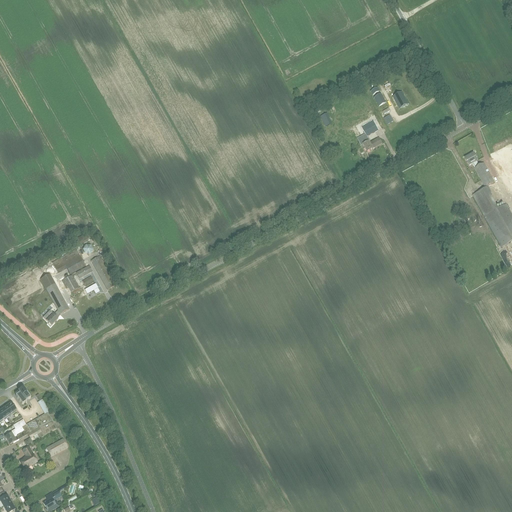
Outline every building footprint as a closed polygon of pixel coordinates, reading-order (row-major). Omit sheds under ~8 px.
[(402,94),(393,98),(399,109),(407,105),(402,94)] [(381,95),(374,98),(379,107),(386,103),(381,95)] [(345,112),(359,106),(356,100),(351,102),(352,105),(343,109),(345,112)] [(373,121),(362,128),(365,135),(361,137),(364,144),(363,145),(367,152),(373,149),(373,148),(374,147),(374,148),(382,144),(379,138),(370,143),(367,137),(378,131),(373,121)] [(511,142),(490,154),(511,194),(511,193),(511,142)] [(511,241),(511,214),(506,204),(497,209),(489,194),(490,193),(488,187),(495,183),(484,163),(479,166),(477,161),(475,158),(477,157),(475,154),(474,154),(473,154),(465,159),(469,166),(472,164),(475,168),(474,168),(485,188),(473,195),(501,248),(511,241)] [(91,255),(94,250),(91,245),(86,245),(83,250),(85,254),(91,255)] [(70,275),(86,267),(90,265),(88,262),(84,264),(76,250),(52,263),(58,274),(67,269),(70,275)] [(107,290),(115,286),(99,257),(91,261),(107,290)] [(79,279),(93,272),(90,266),(76,273),(79,279)] [(60,315),(69,310),(50,275),(41,280),(58,311),(54,315),(53,314),(47,321),(49,323),(48,324),(50,327),(51,326),(58,319),(57,318),(60,315)] [(77,289),(79,287),(72,275),(70,276),(64,279),(64,280),(62,281),(66,288),(68,287),(71,292),(77,289)] [(92,277),(91,277),(91,276),(89,277),(84,280),(84,281),(83,282),(86,287),(94,282),(92,277)] [(87,294),(93,291),(94,291),(96,294),(99,292),(97,289),(98,289),(95,285),(85,290),(87,294)] [(16,396),(15,396),(22,405),(26,402),(26,401),(31,398),(23,388),(22,389),(18,391),(18,392),(20,393),(16,396)] [(11,403),(7,406),(13,415),(17,411),(11,403)] [(7,406),(2,409),(8,418),(13,415),(7,406)] [(2,409),(0,411),(0,414),(4,421),(8,418),(2,409)] [(16,436),(7,441),(10,445),(31,433),(34,437),(37,435),(39,439),(56,429),(47,413),(44,415),(39,417),(26,425),(22,428),(24,431),(16,436)] [(15,431),(15,430),(11,432),(12,433),(5,437),(7,441),(16,436),(24,431),(22,428),(26,425),(23,420),(16,424),(19,429),(15,431)] [(51,457),(67,448),(63,440),(47,449),(51,457)] [(27,458),(20,462),(25,469),(37,462),(30,450),(28,448),(23,450),(25,453),(27,458)] [(4,507),(11,503),(7,496),(0,499),(0,501),(0,502),(4,507)] [(66,506),(78,500),(76,497),(64,503),(66,506)] [(54,509),(57,507),(58,507),(58,506),(58,505),(56,501),(54,502),(52,499),(46,502),(46,501),(43,503),(48,511),(53,508),(54,509)] [(11,511),(15,510),(11,503),(4,507),(6,511),(11,511)]
